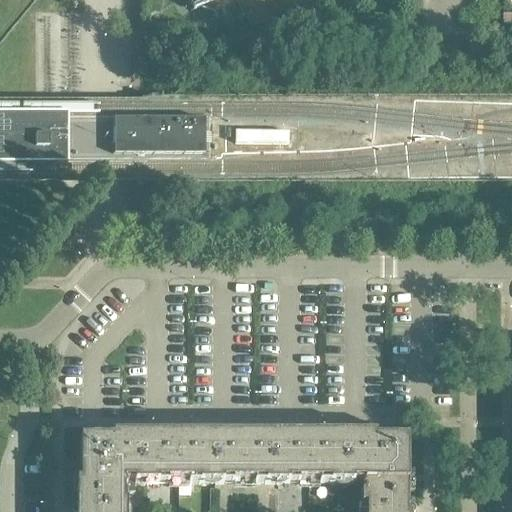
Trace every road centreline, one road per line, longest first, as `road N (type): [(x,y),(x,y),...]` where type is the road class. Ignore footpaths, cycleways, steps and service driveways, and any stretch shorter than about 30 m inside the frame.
road 1 (residential): [(28,344),(95,285),(147,260),(511,264)]
road 2 (residential): [(11,511),(11,467),(32,412),(28,344)]
